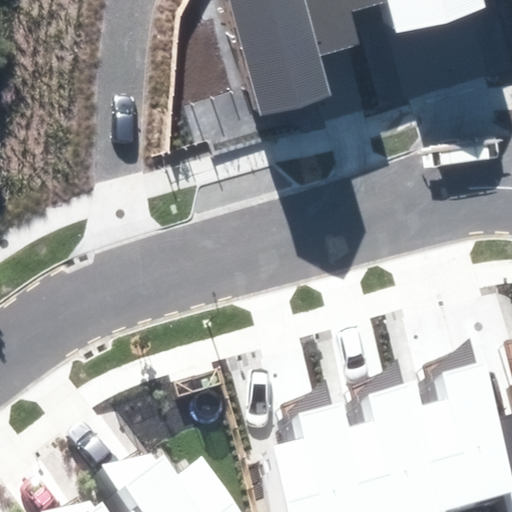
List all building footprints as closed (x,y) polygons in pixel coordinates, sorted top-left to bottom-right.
[(348,49),(335,0),(225,0),(258,118),(334,97),(323,55),(348,49)] [(433,23),(426,0),(335,0),(348,49),(362,45),(353,12),(387,2),(395,33),(433,23)] [(426,0),(433,23),(488,8),(486,0),(426,0)] [(479,511),(511,503),(511,459),(503,420),(485,364),(477,366),(469,338),(419,382),(454,511),(479,511)] [(454,511),(419,382),(403,385),(397,360),(357,392),(359,403),(340,407),(345,427),(365,511),(454,511)] [(258,453),(271,511),(365,511),(345,427),(340,407),(342,403),(331,405),(325,380),(286,406),(296,444),(258,453)] [(511,417),(503,420),(511,459),(511,417)] [(132,511),(240,511),(203,457),(178,473),(164,455),(156,460),(152,454),(98,466),(131,511),(132,511)] [(132,511),(131,511),(129,511),(109,511),(103,502),(95,507),(89,500),(42,511),(132,511)]
